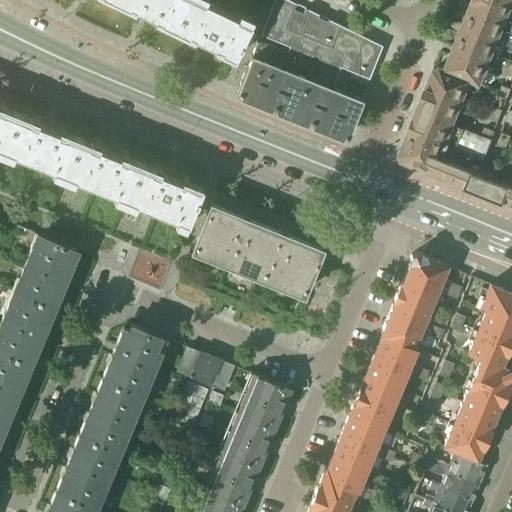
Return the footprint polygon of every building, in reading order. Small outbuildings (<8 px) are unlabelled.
[(115,0),(229,54),(252,7),(237,0),(115,0)] [(235,90),(345,133),(381,45),(291,0),(271,0),(258,33),(287,45),(279,65),(269,61),(275,45),(256,38),(235,90)] [(507,16),(511,2),(511,0),(471,0),(470,4),(505,17),(506,15),(507,16)] [(470,4),(462,25),(498,38),(498,37),(499,37),(507,16),(506,15),(505,17),(470,4)] [(498,37),(498,38),(462,25),(453,46),(488,59),(489,57),(490,58),(499,37),(498,37)] [(440,64),(437,65),(481,81),(490,58),(489,57),(488,59),(453,46),(445,66),(440,64)] [(477,90),(481,81),(437,65),(433,65),(426,84),(462,98),(462,99),(463,99),(468,87),(477,90)] [(462,99),(462,98),(426,84),(417,106),(454,121),(463,99),(462,99)] [(511,88),(502,84),(497,95),(506,99),(511,88)] [(502,109),(493,105),(489,116),(498,120),(502,109)] [(448,144),(474,154),(483,158),(492,137),(454,122),(454,121),(417,106),(409,128),(448,144)] [(0,153),(154,216),(151,222),(177,232),(197,184),(57,127),(55,131),(47,128),(48,124),(31,117),(30,121),(21,117),(23,114),(5,107),(4,110),(0,108),(0,153)] [(484,126),(482,133),(492,136),(494,130),(484,126)] [(469,166),(474,154),(448,144),(409,128),(399,152),(398,159),(460,183),(462,175),(464,176),(468,166),(469,166)] [(510,135),(502,132),(497,142),(506,146),(510,135)] [(462,175),(460,183),(477,189),(501,199),(508,181),(497,177),(491,175),(479,170),(469,166),(468,166),(464,176),(462,175)] [(511,182),(508,181),(501,199),(511,203),(511,182)] [(245,268),(264,225),(208,203),(191,246),(245,268)] [(318,247),(264,225),(245,268),(299,291),(312,261),(318,247)] [(36,232),(13,288),(52,305),(76,248),(36,232)] [(441,277),(446,265),(423,257),(423,254),(416,251),(410,252),(407,261),(409,262),(405,271),(459,294),(462,286),(441,277)] [(405,271),(396,291),(429,305),(435,291),(456,299),(459,294),(405,271)] [(489,282),(480,305),(483,306),(501,313),(509,291),(489,282)] [(0,318),(0,348),(29,360),(52,305),(13,288),(0,318)] [(429,305),(396,291),(387,312),(442,335),(444,329),(423,320),(429,305)] [(501,313),(511,316),(511,291),(509,291),(501,313)] [(471,326),(510,342),(511,336),(511,316),(501,313),(483,306),(479,318),(475,317),(471,326)] [(385,329),(383,333),(412,345),(418,331),(440,340),(442,335),(387,312),(381,327),(385,329)] [(453,319),(462,323),(465,317),(455,313),(453,319)] [(459,330),(462,323),(453,319),(450,326),(459,330)] [(99,380),(139,396),(164,335),(130,321),(127,327),(122,324),(99,380)] [(466,350),(479,355),(511,369),(511,364),(503,360),(510,342),(471,326),(467,337),(471,338),(466,350)] [(412,345),(383,333),(375,353),(426,375),(429,369),(406,360),(412,345)] [(202,351),(186,344),(177,368),(192,374),(202,351)] [(0,348),(0,414),(5,417),(29,360),(0,348)] [(217,357),(202,351),(192,374),(207,380),(217,357)] [(375,353),(366,373),(396,386),(402,371),(424,380),(426,375),(375,353)] [(467,373),(506,390),(511,376),(511,369),(479,355),(474,367),(470,365),(467,373)] [(233,363),(217,357),(207,380),(223,387),(233,363)] [(442,366),(451,370),(454,362),(445,358),(442,366)] [(451,370),(442,366),(438,373),(447,377),(451,370)] [(234,408),(272,424),(288,386),(250,370),(234,408)] [(396,386),(366,373),(357,394),(410,415),(412,410),(389,401),(396,386)] [(462,395),(498,410),(506,390),(467,373),(462,386),(465,387),(462,395)] [(99,380),(76,435),(116,452),(139,396),(99,380)] [(191,427),(208,388),(189,380),(172,420),(191,427)] [(435,381),(432,388),(441,392),(444,384),(435,381)] [(438,399),(441,392),(432,388),(429,395),(438,399)] [(223,394),(213,390),(209,400),(219,404),(223,394)] [(357,394),(349,413),(379,426),(385,412),(407,421),(410,415),(357,394)] [(449,417),(488,433),(498,410),(462,395),(455,412),(451,410),(449,417)] [(423,410),(433,414),(435,407),(426,403),(423,410)] [(218,446),(257,462),(272,424),(234,408),(218,446)] [(433,414),(423,410),(420,417),(430,421),(433,414)] [(213,417),(203,413),(199,423),(209,427),(213,417)] [(379,426),(349,413),(341,434),(393,456),(395,450),(373,441),(379,426)] [(443,440),(479,454),(488,433),(449,417),(443,430),(447,431),(443,440)] [(341,434),(332,454),(362,467),(368,452),(391,462),(393,456),(341,434)] [(116,452),(76,435),(53,491),(93,507),(116,452)] [(445,466),(479,480),(488,458),(479,454),(443,440),(441,444),(452,449),(445,466)] [(181,460),(186,449),(176,445),(171,457),(181,460)] [(202,484),(241,500),(257,462),(218,446),(202,484)] [(418,468),(424,455),(415,451),(409,465),(418,468)] [(362,467),(332,454),(329,462),(326,461),(321,474),(376,496),(378,491),(356,482),(362,467)] [(438,483),(472,497),(479,480),(445,466),(430,460),(427,466),(442,473),(438,483)] [(411,487),(416,475),(406,471),(402,483),(411,487)] [(321,474),(313,494),(345,507),(352,492),(374,501),(376,496),(321,474)] [(426,497),(461,511),(465,511),(472,497),(438,483),(432,480),(429,487),(436,489),(433,495),(418,489),(416,493),(426,497)] [(170,487),(160,483),(155,494),(165,498),(170,487)] [(406,498),(411,487),(402,483),(397,494),(406,498)] [(202,484),(190,511),(236,511),(241,500),(202,484)] [(53,491),(44,511),(90,511),(93,507),(53,491)] [(343,511),(345,507),(313,494),(305,511),(343,511)] [(426,511),(461,511),(426,497),(423,505),(428,507),(426,511)]
